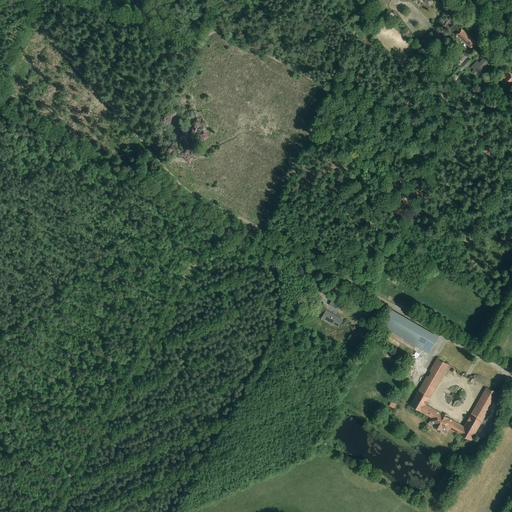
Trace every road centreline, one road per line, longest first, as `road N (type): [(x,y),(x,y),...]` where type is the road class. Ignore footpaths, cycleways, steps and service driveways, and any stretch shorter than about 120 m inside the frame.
road 1 (track): [(142,141),(214,25),(422,138)]
road 2 (track): [(234,216),(215,226),(50,511)]
road 3 (track): [(25,0),(34,20),(182,186),(234,216)]
road 4 (track): [(255,227),(374,0)]
road 5 (unclassified): [(327,268),(478,355),(511,297)]
